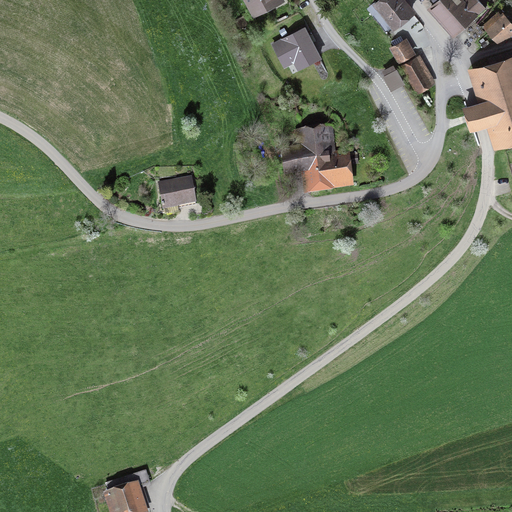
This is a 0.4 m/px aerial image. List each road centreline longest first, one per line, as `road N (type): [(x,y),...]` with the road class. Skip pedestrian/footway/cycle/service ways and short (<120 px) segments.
road 1 (unclassified): [(443,38),(487,142),(486,192),(473,231),(416,292),(179,465),(162,488),(161,511)]
road 2 (unclassified): [(0,117),(126,223),(213,224),(371,197),(410,183),(436,152),(443,38)]
